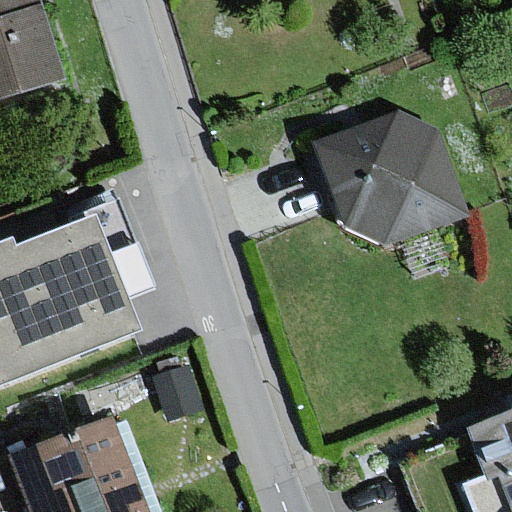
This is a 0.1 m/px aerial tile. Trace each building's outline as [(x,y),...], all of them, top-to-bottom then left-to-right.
[(0,0),(0,100),(61,82),(36,0),(0,0)] [(395,113),(307,147),(338,232),(381,252),(464,221),(433,133),(395,113)] [(7,245),(0,247),(0,392),(139,338),(92,219),(10,251),(7,245)] [(183,371),(148,381),(161,424),(196,413),(183,371)] [(511,511),(511,417),(463,436),(482,484),(464,491),(471,511),(511,511)] [(157,511),(123,419),(110,424),(143,511),(157,511)] [(143,511),(110,424),(5,463),(23,511),(143,511)]
